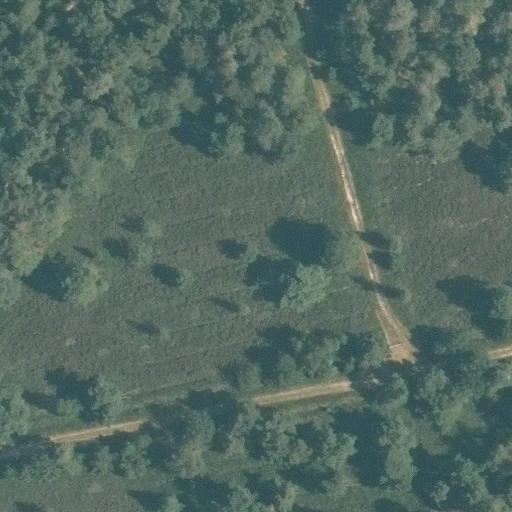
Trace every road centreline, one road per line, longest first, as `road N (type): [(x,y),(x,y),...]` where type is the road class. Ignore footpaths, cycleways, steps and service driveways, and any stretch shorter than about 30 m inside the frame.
road 1 (track): [(511,355),(0,466)]
road 2 (track): [(404,379),(303,0)]
